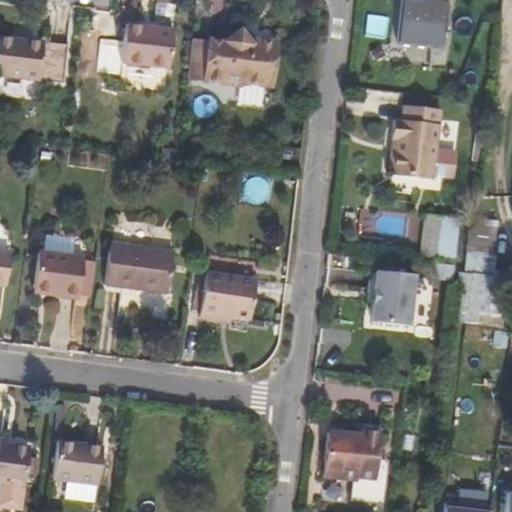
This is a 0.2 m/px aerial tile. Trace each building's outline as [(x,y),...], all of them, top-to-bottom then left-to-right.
[(404,0),(401,0),(397,39),(443,44),(448,5),(404,0)] [(158,2),(155,26),(172,29),(175,4),(158,2)] [(93,40),(106,41),(108,23),(96,21),(93,40)] [(126,23),(121,62),(168,68),(173,29),(172,29),(155,26),(126,23)] [(209,41),(193,39),(189,72),(205,74),(204,80),(242,85),(242,82),(265,85),(268,63),(274,63),(277,41),(245,37),(240,27),(224,40),(209,38),(209,41)] [(0,75),(58,82),(63,46),(0,37),(0,75)] [(68,46),(63,46),(58,82),(64,83),(68,46)] [(393,174),(433,179),(440,110),(404,106),(402,120),(395,120),(392,139),(397,140),(396,153),(391,154),(389,169),(394,172),(393,174)] [(437,215),(424,214),(420,254),(433,255),(437,215)] [(496,221),(469,218),(463,273),(492,277),(495,255),(493,254),(496,221)] [(110,242),(104,285),(167,294),(172,250),(110,242)] [(0,285),(5,286),(10,252),(0,250),(0,285)] [(49,295),(63,297),(68,254),(37,250),(32,286),(49,288),(49,295)] [(79,294),(83,261),(84,256),(68,254),(63,297),(78,299),(79,294)] [(91,262),(83,261),(79,294),(87,295),(91,262)] [(415,274),(378,270),(373,321),(410,325),(415,274)] [(217,316),(229,318),(249,321),(255,280),(206,272),(198,318),(216,321),(217,316)] [(32,293),(49,295),(49,288),(32,286),(32,293)] [(328,430),(322,476),(355,481),(353,495),(380,499),(385,460),(378,459),(382,430),(362,428),(361,435),(328,430)] [(57,439),(52,480),(97,485),(102,445),(57,439)] [(19,511),(22,487),(25,472),(27,457),(28,446),(0,441),(0,509),(18,511),(19,511)] [(37,459),(27,457),(25,472),(35,473),(37,459)] [(491,511),(492,507),(446,501),(444,511),(491,511)]
